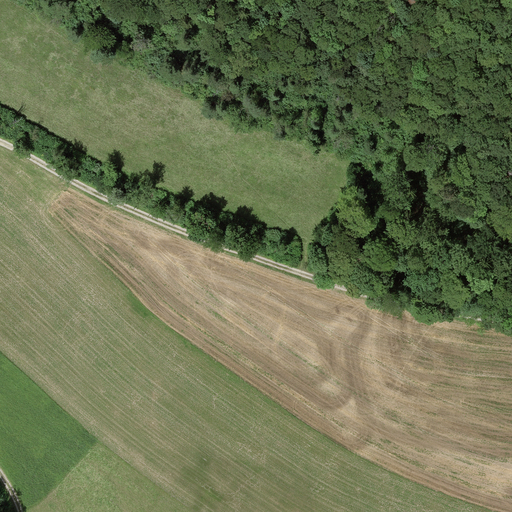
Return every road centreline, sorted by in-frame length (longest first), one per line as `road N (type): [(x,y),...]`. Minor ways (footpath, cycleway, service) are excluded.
road 1 (track): [(511,323),(364,296),(230,250),(0,143)]
road 2 (track): [(417,100),(168,0)]
road 3 (track): [(396,243),(511,193)]
